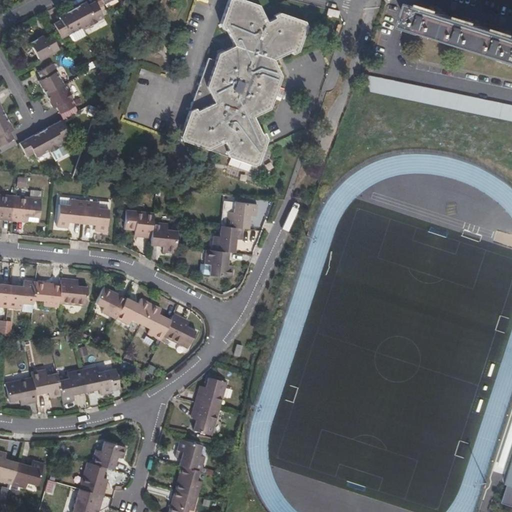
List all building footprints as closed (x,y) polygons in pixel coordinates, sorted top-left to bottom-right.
[(269,109),(274,96),(276,90),(281,76),(273,60),(290,52),(292,55),(298,52),(307,27),(304,22),(279,13),(273,16),(275,18),(267,22),(258,5),(243,0),(228,0),(220,24),(222,30),(225,29),(234,46),(217,54),(215,60),(208,57),(180,136),(182,141),(253,166),(259,163),(266,141),(267,139),(264,133),(261,134),(253,117),(269,109)] [(82,27),(83,29),(97,22),(96,20),(103,16),(95,1),(88,5),(86,1),(72,9),(82,27)] [(511,36),(416,6),(409,29),(511,61),(511,36)] [(82,27),(72,9),(59,16),(61,20),(53,23),(61,38),(82,27)] [(337,18),(339,12),(328,9),(326,15),(337,18)] [(40,60),(59,50),(51,35),(44,39),(42,36),(30,42),(40,60)] [(37,81),(45,95),(63,85),(52,64),(37,72),(40,79),(37,81)] [(365,91),(511,121),(511,105),(368,76),(365,91)] [(59,114),(74,105),(70,99),(72,98),(65,84),(63,85),(45,95),(52,108),(55,107),(59,114)] [(276,90),(274,96),(283,99),(285,93),(276,90)] [(62,119),(77,111),(74,105),(59,114),(62,119)] [(0,145),(13,138),(9,131),(13,129),(5,116),(0,118),(0,145)] [(48,148),(49,150),(63,142),(60,137),(67,133),(60,121),(39,131),(48,148)] [(34,155),(48,148),(39,131),(18,143),(25,155),(32,151),(34,155)] [(16,187),(26,187),(26,177),(16,177),(16,187)] [(12,219),(14,196),(0,194),(0,213),(1,214),(1,218),(12,219)] [(42,199),(14,196),(12,219),(23,220),(23,216),(29,217),(40,217),(42,199)] [(59,196),(59,204),(69,205),(70,199),(70,197),(59,196)] [(82,223),(84,200),(70,199),(69,205),(59,204),(56,226),(68,227),(69,221),(82,223)] [(106,232),(108,209),(98,208),(99,202),(84,200),(82,223),(95,224),(95,230),(106,232)] [(98,208),(108,209),(109,202),(99,201),(99,202),(98,208)] [(242,229),(247,229),(249,217),(255,217),(257,205),(229,202),(225,227),(242,229)] [(152,222),(153,213),(125,210),(124,228),(134,229),(140,229),(140,234),(150,236),(152,222)] [(175,247),(177,231),(166,229),(167,223),(152,222),(150,236),(150,244),(163,246),(163,252),(174,253),(175,247)] [(228,252),(233,253),(235,240),(241,240),(242,229),(225,227),(220,226),(219,237),(213,236),(212,251),(228,252)] [(228,252),(212,251),(206,250),(204,265),(210,265),(209,276),(231,278),(232,267),(226,266),(228,252)] [(71,281),(61,280),(60,284),(60,285),(58,303),(83,306),(85,287),(77,286),(71,286),(71,281)] [(33,299),(35,282),(24,281),(23,286),(10,285),(7,307),(22,308),(22,303),(33,304),(33,299)] [(46,283),(35,282),(33,299),(43,300),(42,306),(57,307),(58,303),(60,285),(52,284),(52,286),(46,285),(46,283)] [(0,306),(7,307),(10,285),(0,283),(0,306)] [(115,319),(116,318),(125,299),(118,295),(118,297),(112,294),(113,292),(103,286),(95,303),(104,307),(102,312),(115,319)] [(141,323),(150,303),(141,298),(138,304),(126,298),(125,299),(116,318),(129,324),(132,319),(141,323)] [(32,312),(33,304),(22,303),(22,308),(22,311),(32,312)] [(147,333),(160,340),(163,336),(170,320),(158,314),(161,308),(150,303),(141,323),(150,328),(147,333)] [(183,319),(173,314),(170,320),(163,336),(188,348),(196,331),(186,326),(181,323),(183,319)] [(242,345),(237,344),(233,354),(239,356),(242,345)] [(126,372),(130,365),(123,361),(119,369),(126,372)] [(81,370),(86,392),(99,389),(100,394),(111,392),(111,390),(107,370),(97,372),(96,367),(81,370)] [(32,377),(35,395),(48,392),(49,398),(61,395),(57,381),(56,373),(46,375),(45,369),(31,373),(32,377)] [(107,370),(111,390),(119,388),(115,369),(107,370)] [(73,394),(86,392),(81,370),(67,373),(68,379),(57,381),(61,395),(62,403),(74,400),(73,394)] [(26,402),(37,400),(35,395),(32,377),(5,383),(9,401),(20,399),(25,398),(26,402)] [(198,403),(221,409),(229,383),(211,377),(208,388),(206,394),(202,393),(198,403)] [(213,436),(221,409),(198,403),(195,413),(200,414),(198,420),(195,430),(213,436)] [(199,471),(201,472),(205,457),(199,456),(202,446),(180,439),(177,451),(183,452),(181,458),(179,465),(182,466),(199,471)] [(104,467),(112,469),(116,456),(121,457),(124,446),(103,440),(100,450),(94,449),(90,463),(104,467)] [(0,481),(8,483),(11,484),(17,463),(4,459),(6,453),(0,451),(0,481)] [(511,457),(507,474),(504,483),(508,485),(502,503),(511,505),(511,457)] [(17,463),(11,484),(25,488),(27,482),(37,485),(43,464),(32,460),(30,467),(17,463)] [(86,462),(78,489),(101,495),(104,485),(99,483),(101,477),(104,467),(90,463),(86,462)] [(176,490),(197,497),(202,482),(196,481),(199,471),(182,466),(179,477),(181,477),(179,483),(178,483),(176,490)] [(17,490),(11,489),(8,499),(15,500),(17,490)] [(101,495),(78,489),(71,511),(91,511),(92,510),(93,504),(98,505),(101,495)] [(193,511),(197,497),(176,490),(174,498),(175,498),(173,504),(171,504),(168,511),(187,511),(188,510),(193,511)]
